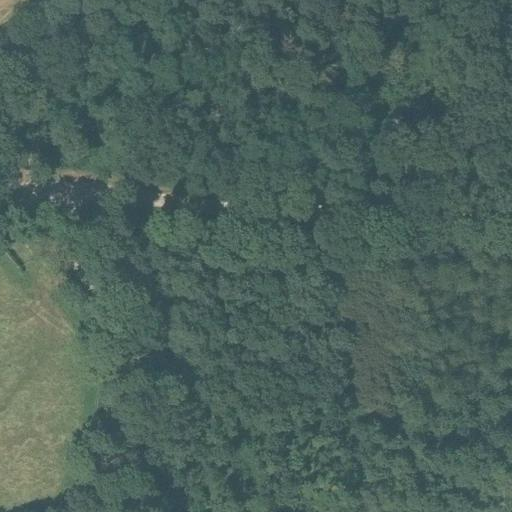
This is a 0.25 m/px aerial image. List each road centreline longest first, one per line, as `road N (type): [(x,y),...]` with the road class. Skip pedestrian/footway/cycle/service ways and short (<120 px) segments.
road 1 (track): [(37,189),(113,188),(227,207),(339,213),(511,210)]
road 2 (unclassified): [(148,511),(116,334),(37,189)]
